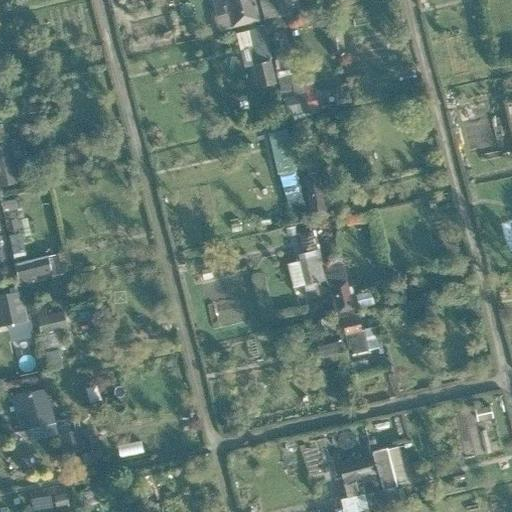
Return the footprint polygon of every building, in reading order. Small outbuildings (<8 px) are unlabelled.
[(213,0),(219,29),(281,18),(277,0),(213,0)] [(259,87),(280,82),(266,25),(238,32),(247,67),(254,65),(259,87)] [(308,90),(298,93),(295,83),(283,86),(291,115),(313,109),(308,90)] [(288,127),(271,132),(290,204),(308,199),(288,127)] [(16,145),(0,146),(0,184),(19,183),(16,145)] [(14,256),(29,254),(24,220),(23,220),(19,197),(5,199),(14,256)] [(363,328),(347,259),(324,264),(320,244),(309,247),(311,255),(289,259),(296,287),(332,279),(349,353),(382,346),(377,325),(363,328)] [(61,251),(17,260),(21,281),(65,272),(61,251)] [(18,324),(21,336),(35,333),(25,289),(0,293),(0,325),(1,328),(18,324)] [(71,328),(65,309),(40,318),(50,346),(65,341),(61,331),(71,328)] [(323,345),(327,358),(346,352),(343,339),(323,345)] [(64,365),(63,350),(51,350),(52,366),(64,365)] [(86,414),(58,419),(52,387),(15,394),(22,431),(29,429),(31,439),(62,433),(65,452),(92,446),(86,414)] [(406,445),(340,457),(350,510),(404,500),(401,483),(413,481),(406,445)] [(52,493),(36,496),(39,508),(55,505),(52,493)]
